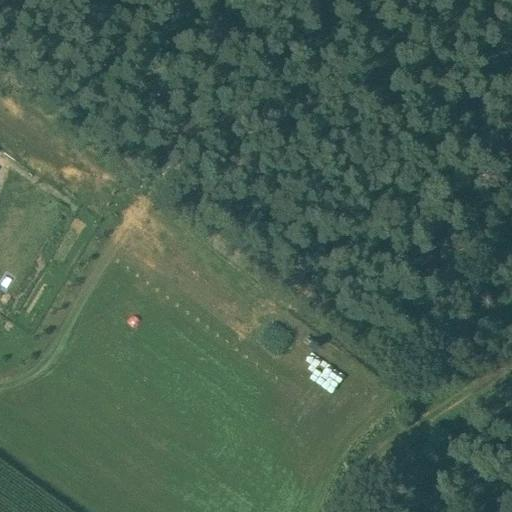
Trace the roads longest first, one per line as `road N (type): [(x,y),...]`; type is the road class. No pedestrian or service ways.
road 1 (track): [(511,142),(386,443)]
road 2 (track): [(357,511),(386,443),(511,359)]
